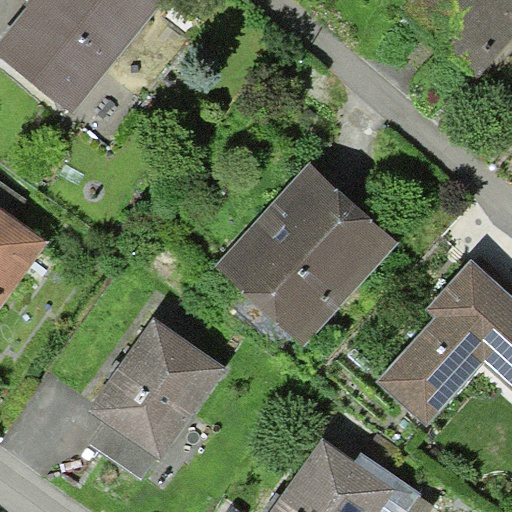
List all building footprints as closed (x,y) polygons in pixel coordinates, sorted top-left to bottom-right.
[(95,69),(149,2),(146,0),(40,0),(0,50),(0,55),(63,107),(55,117),(104,156),(143,108),(95,69)] [(405,15),(417,25),(470,72),(511,23),(511,0),(438,0),(419,22),(408,13),(405,15)] [(298,333),(378,244),(308,180),(254,239),(269,252),(243,281),(241,279),(240,280),(298,333)] [(0,294),(36,244),(0,218),(0,294)] [(511,366),(511,306),(467,266),(426,310),(435,318),(377,382),(422,423),(491,347),(511,366)] [(151,327),(93,409),(106,419),(88,444),(136,478),(212,371),(151,327)] [(382,493),(319,448),(272,511),(394,511),(397,509),(380,496),(382,493)]
